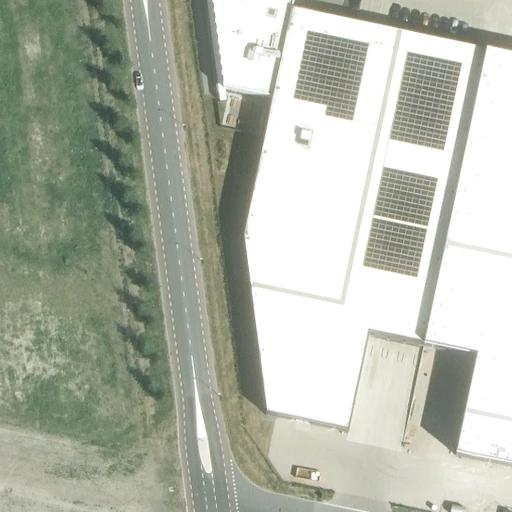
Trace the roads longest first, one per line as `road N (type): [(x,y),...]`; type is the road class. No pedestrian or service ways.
road 1 (unclassified): [(194,387),(146,19)]
road 2 (unclassified): [(194,387),(212,436),(221,511)]
road 3 (unclassified): [(194,387),(200,511)]
